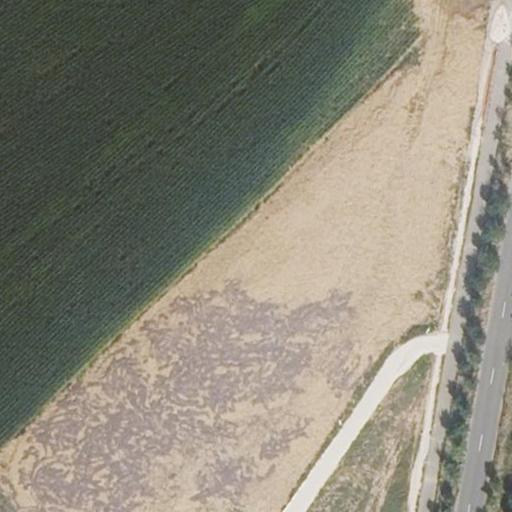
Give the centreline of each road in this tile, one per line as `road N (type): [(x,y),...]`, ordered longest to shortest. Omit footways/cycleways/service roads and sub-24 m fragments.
road 1 (track): [(296,511),(396,364),(411,349),(454,343)]
road 2 (tertiary): [(511,274),(471,511)]
